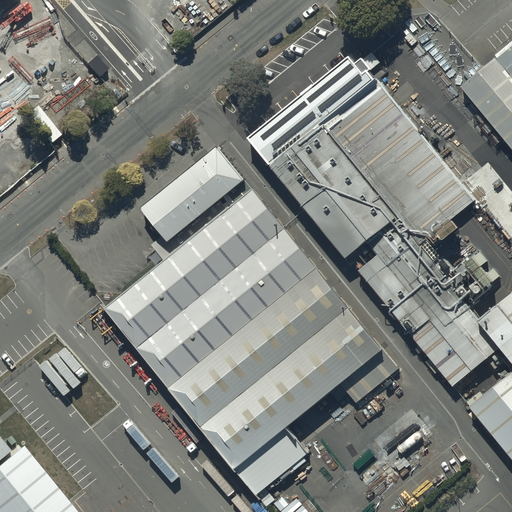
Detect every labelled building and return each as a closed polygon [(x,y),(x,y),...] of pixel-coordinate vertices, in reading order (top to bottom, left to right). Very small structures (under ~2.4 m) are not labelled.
[(0,0),(0,32),(37,1),(35,0),(0,0)] [(169,0),(165,3),(194,38),(239,0),(169,0)] [(511,32),(459,76),(511,140),(511,32)] [(75,75),(48,44),(20,68),(46,100),(75,75)] [(467,191),(363,64),(258,150),(455,389),(497,355),(412,252),(476,201),(467,191)] [(17,69),(2,81),(20,103),(35,90),(17,69)] [(61,137),(38,107),(28,115),(52,145),(61,137)] [(168,232),(243,170),(215,136),(140,198),(168,232)] [(378,334),(243,170),(95,292),(230,456),(280,415),(378,334)] [(511,190),(495,170),(467,191),(476,201),(511,246),(511,190)] [(511,306),(483,330),(511,364),(511,383),(478,411),(511,452),(511,306)] [(280,415),(230,456),(253,484),(303,444),(280,415)] [(418,459),(412,452),(402,461),(400,459),(394,464),(401,472),(406,467),(408,468),(418,459)] [(73,511),(26,454),(0,475),(0,511),(73,511)]
